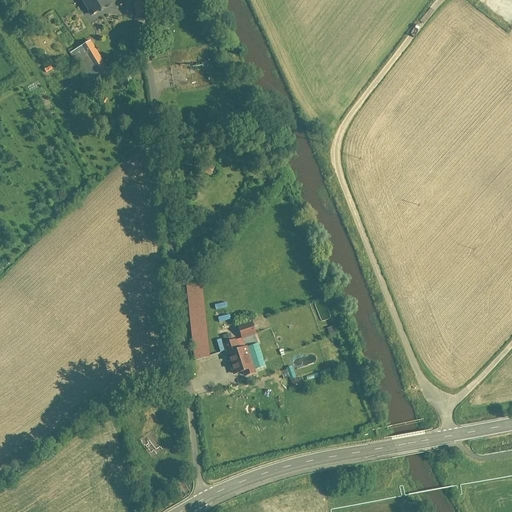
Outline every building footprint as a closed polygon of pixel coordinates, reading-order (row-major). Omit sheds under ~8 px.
[(79,0),(90,19),(110,7),(105,0),(79,0)] [(150,0),(134,0),(138,16),(153,13),(150,0)] [(162,28),(161,19),(151,19),(152,28),(162,28)] [(110,71),(94,42),(73,53),(90,82),(110,71)] [(186,289),(194,360),(209,358),(202,288),(186,289)] [(254,322),(240,327),(245,339),(259,334),(254,322)] [(255,377),(242,339),(222,346),(234,379),(243,375),(244,380),(255,377)] [(294,387),(302,383),(299,377),(291,380),(294,387)] [(142,440),(156,458),(164,451),(150,433),(142,440)]
